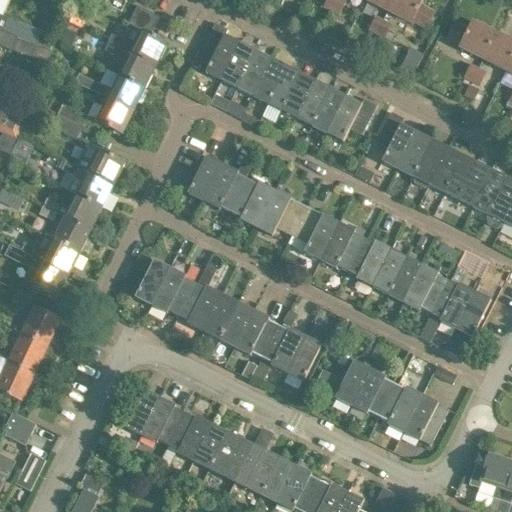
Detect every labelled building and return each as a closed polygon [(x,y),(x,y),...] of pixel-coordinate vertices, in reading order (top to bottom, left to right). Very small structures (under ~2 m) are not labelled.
[(1,17),(8,0),(0,0),(0,31),(17,38),(17,39),(35,46),(41,33),(1,17)] [(327,0),(323,9),(331,13),(337,0),(327,0)] [(338,0),(337,0),(331,13),(339,16),(346,4),(338,0)] [(366,0),(365,1),(388,12),(394,0),(366,0)] [(394,0),(388,12),(411,24),(412,22),(426,29),(434,14),(420,7),(423,0),(394,0)] [(156,68),(168,45),(150,36),(159,19),(137,7),(128,25),(142,32),(135,48),(125,43),(121,51),(156,68)] [(369,31),(376,35),(383,22),(375,18),(369,31)] [(391,26),(383,22),(376,35),(384,39),(391,26)] [(455,25),(447,40),(461,47),(460,49),(483,60),(496,35),(473,23),(468,32),(455,25)] [(223,39),(224,36),(225,37),(227,32),(215,25),(211,33),(223,39)] [(66,28),(61,42),(72,46),(77,32),(66,28)] [(0,46),(12,51),(17,39),(17,38),(0,31),(0,46)] [(211,33),(207,40),(219,46),(223,39),(211,33)] [(511,42),(496,35),(483,60),(506,72),(511,59),(511,42)] [(112,36),(108,44),(121,51),(125,43),(112,36)] [(205,74),(223,83),(242,45),(225,37),(224,36),(223,39),(219,46),(216,54),(203,47),(200,54),(198,53),(192,66),(206,74),(205,74)] [(207,40),(203,47),(216,54),(219,46),(207,40)] [(121,51),(108,44),(104,52),(118,59),(121,51)] [(223,83),(239,91),(258,53),(242,45),(223,83)] [(399,73),(411,79),(423,56),(411,50),(399,73)] [(156,68),(121,51),(118,59),(127,63),(120,78),(145,91),(156,68)] [(239,91),(253,98),(273,61),(258,53),(239,91)] [(253,98),(268,106),(278,87),(290,93),(300,74),(273,61),(253,98)] [(464,79),(472,83),(478,70),(470,66),(464,79)] [(478,70),(472,83),(479,87),(486,74),(478,70)] [(295,119),(295,120),(314,82),(300,74),(290,93),(278,87),(268,106),(281,112),(282,115),(285,118),(288,120),(292,120),(295,119)] [(76,84),(98,96),(100,96),(134,113),(145,91),(120,78),(113,91),(103,87),(103,88),(80,76),(76,84)] [(295,120),(312,128),(331,90),(314,82),(295,120)] [(211,104),(224,109),(230,92),(217,87),(211,104)] [(312,128),(328,136),(347,98),(331,90),(312,128)] [(123,136),(134,113),(100,96),(98,96),(87,118),(123,136)] [(347,98),(328,136),(343,144),(350,130),(362,136),(366,129),(353,123),(357,115),(361,108),(362,106),(362,105),(347,98)] [(364,100),(362,105),(362,106),(361,108),(373,114),(377,107),(364,100)] [(21,125),(27,113),(4,102),(0,111),(0,129),(12,135),(18,124),(21,125)] [(63,106),(57,117),(82,130),(88,119),(63,106)] [(370,122),(373,114),(361,108),(357,115),(370,122)] [(401,125),(401,126),(404,120),(391,114),(387,121),(400,127),(401,125)] [(366,129),(370,122),(357,115),(353,123),(366,129)] [(82,130),(57,117),(52,128),(77,140),(82,130)] [(387,121),(383,129),(396,135),(400,127),(387,121)] [(382,163),(398,171),(417,134),(401,126),(401,125),(400,127),(396,135),(392,142),(380,136),(376,143),(389,150),(382,163)] [(383,129),(380,136),(392,142),(396,135),(383,129)] [(398,171),(414,179),(415,180),(434,142),(417,134),(398,171)] [(429,187),(432,188),(451,151),(434,142),(415,180),(414,179),(414,184),(424,189),(429,187)] [(78,169),(113,187),(125,164),(89,146),(78,169)] [(432,188),(445,195),(453,180),(459,183),(462,177),(469,180),(477,164),(451,151),(432,188)] [(231,214),(248,182),(245,180),(257,158),(246,156),(238,173),(223,166),(204,203),(220,212),(221,209),(231,214)] [(188,195),(204,203),(223,166),(207,158),(188,195)] [(113,187),(78,169),(66,163),(62,171),(74,177),(67,193),(77,198),(102,211),(113,187)] [(445,195),(474,210),(492,172),(477,164),(469,180),(462,177),(459,183),(453,180),(445,195)] [(474,210),(487,216),(489,217),(508,180),(492,172),(474,210)] [(504,225),(505,225),(511,210),(511,181),(508,180),(489,217),(487,216),(486,219),(487,226),(497,230),(502,227),(504,225)] [(240,222),(255,230),(275,192),(259,184),(258,187),(248,182),(231,214),(241,219),(240,222)] [(276,230),(292,238),(307,209),(291,201),(291,200),(275,192),(255,230),(272,238),(276,230)] [(57,215),(66,219),(91,232),(102,211),(77,198),(70,210),(60,206),(60,207),(47,200),(43,208),(57,215)] [(53,223),(57,215),(43,208),(39,216),(53,223)] [(319,262),(338,224),(323,217),(307,209),(292,238),(288,246),(304,254),(319,262)] [(66,219),(54,242),(80,255),(91,232),(66,219)] [(337,268),(347,273),(364,241),(354,235),(355,233),(338,224),(319,262),(336,270),(337,268)] [(356,281),(372,289),(392,251),(376,243),(374,246),(364,241),(347,273),(358,278),(356,281)] [(428,263),(452,270),(459,248),(435,241),(428,263)] [(29,268),(31,269),(33,264),(66,282),(80,255),(54,242),(48,255),(39,250),(39,252),(25,245),(20,253),(13,250),(10,257),(29,267),(29,268)] [(372,289),(388,297),(408,259),(392,251),(372,289)] [(388,297),(404,305),(423,267),(408,259),(388,297)] [(135,299),(151,307),(170,269),(154,261),(135,299)] [(187,325),(204,334),(224,296),(208,288),(217,271),(209,263),(197,286),(195,285),(178,318),(189,323),(187,325)] [(33,264),(31,269),(24,282),(32,286),(31,287),(57,300),(66,282),(33,264)] [(421,310),(431,315),(447,283),(437,278),(438,275),(423,267),(404,305),(419,313),(421,310)] [(168,313),(178,318),(195,285),(185,280),(186,277),(170,269),(151,307),(167,315),(168,313)] [(440,323),(456,331),(475,293),(459,285),(458,288),(447,283),(431,315),(441,320),(440,323)] [(475,293),(456,331),(472,339),(491,301),(475,293)] [(204,334),(221,342),(239,304),(224,296),(204,334)] [(221,342),(234,349),(253,311),(239,304),(221,342)] [(61,320),(34,307),(21,335),(48,347),(61,320)] [(252,355),(262,360),(278,327),(268,322),(270,320),(253,311),(234,349),(251,358),(252,355)] [(287,376),(306,338),(290,330),(288,333),(278,327),(262,360),(253,378),(263,383),(271,368),(287,376)] [(430,345),(435,334),(424,329),(418,339),(430,345)] [(48,347),(21,335),(8,363),(35,375),(48,347)] [(322,346),(306,338),(287,376),(303,384),(322,346)] [(0,392),(22,403),(35,375),(8,363),(1,360),(0,362),(0,392)] [(335,400),(352,409),(370,371),(354,362),(344,382),(335,400)] [(452,386),(457,377),(438,368),(433,377),(452,386)] [(322,370),(313,389),(335,400),(344,382),(322,370)] [(368,414),(378,419),(395,386),(385,381),(386,379),(370,371),(352,409),(367,416),(368,414)] [(403,435),(422,397),(406,389),(405,391),(395,386),(378,419),(389,424),(383,436),(399,444),(403,435)] [(125,429),(141,437),(160,399),(144,391),(125,429)] [(422,397),(403,435),(430,448),(448,412),(437,406),(438,405),(422,397)] [(158,443),(169,448),(185,415),(175,410),(176,407),(160,399),(141,437),(157,445),(158,443)] [(26,446),(37,425),(14,414),(3,435),(26,446)] [(177,455),(193,463),(213,425),(196,417),(195,420),(185,415),(169,448),(179,453),(177,455)] [(193,463),(209,471),(228,433),(213,425),(193,463)] [(209,471),(235,484),(254,446),(228,433),(209,471)] [(235,484),(261,497),(280,460),(254,446),(235,484)] [(0,494),(15,463),(0,455),(0,494)] [(23,471),(39,478),(46,463),(31,455),(23,471)] [(476,465),(469,486),(479,490),(478,494),(493,499),(488,511),(497,511),(511,468),(511,463),(489,456),(485,468),(476,465)] [(261,497),(277,505),(296,467),(280,460),(261,497)] [(293,511),(294,511),(296,511),(306,511),(321,483),(311,478),(312,475),(296,467),(277,505),(290,511),(293,511)] [(511,468),(497,511),(507,511),(510,504),(511,504),(511,499),(511,468)] [(337,511),(347,493),(332,486),(331,488),(321,483),(306,511),(337,511)] [(92,511),(99,498),(83,491),(72,511),(92,511)] [(359,511),(364,502),(347,493),(337,511),(359,511)] [(209,511),(211,510),(194,501),(187,511),(209,511)]
